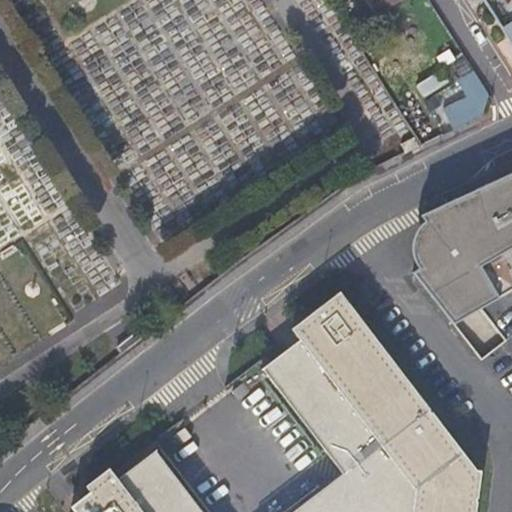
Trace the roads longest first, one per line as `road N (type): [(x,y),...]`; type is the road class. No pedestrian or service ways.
road 1 (residential): [(0,502),(62,440),(253,292),(346,229),(511,137)]
road 2 (residential): [(511,105),(446,0)]
